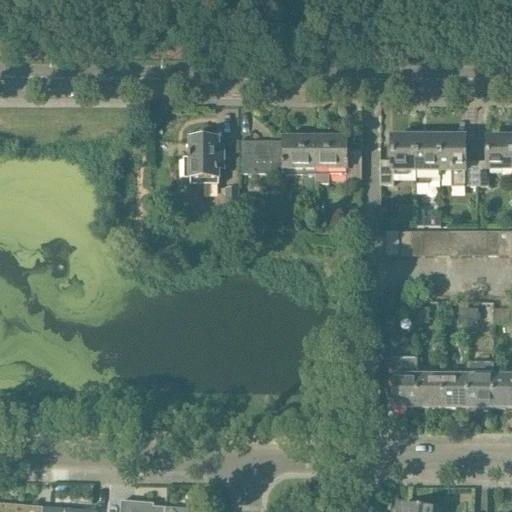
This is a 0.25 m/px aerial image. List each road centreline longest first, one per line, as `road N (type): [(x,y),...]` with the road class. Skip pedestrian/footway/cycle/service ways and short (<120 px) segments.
road 1 (tertiary): [(511,81),(42,79)]
road 2 (residential): [(251,459),(0,457)]
road 3 (residential): [(511,462),(361,460)]
